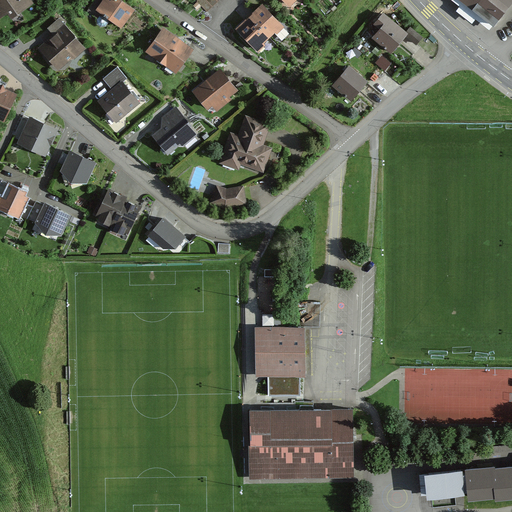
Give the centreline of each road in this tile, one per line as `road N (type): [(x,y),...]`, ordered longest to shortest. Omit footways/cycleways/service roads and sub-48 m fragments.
road 1 (residential): [(0,55),(192,220),(214,230),(258,224),(353,142)]
road 2 (residential): [(157,0),(353,142)]
road 3 (residential): [(353,142),(467,49)]
